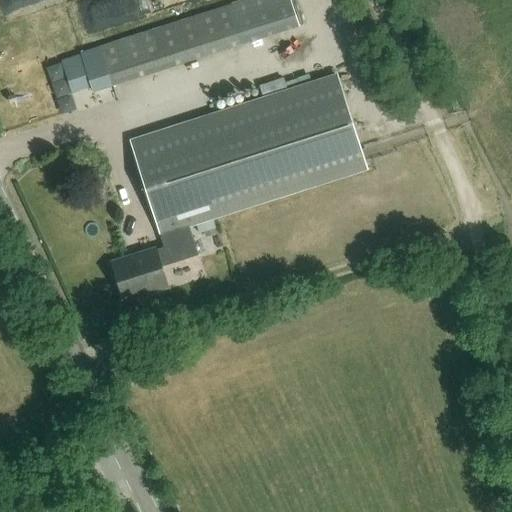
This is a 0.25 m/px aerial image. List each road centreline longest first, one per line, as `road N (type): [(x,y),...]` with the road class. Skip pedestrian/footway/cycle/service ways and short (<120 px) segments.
road 1 (track): [(75,358),(473,233)]
road 2 (track): [(511,382),(466,195),(376,0)]
road 3 (tertiary): [(149,511),(0,205)]
